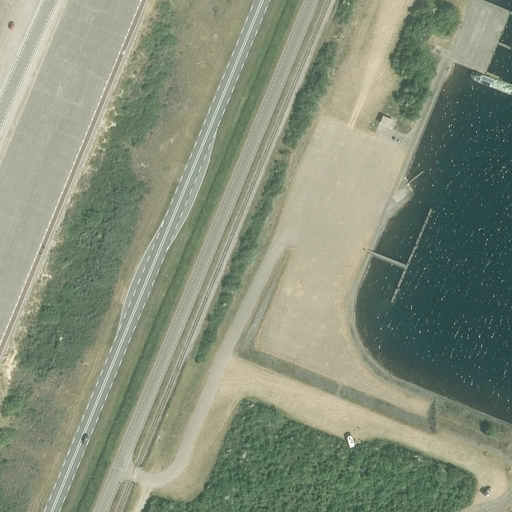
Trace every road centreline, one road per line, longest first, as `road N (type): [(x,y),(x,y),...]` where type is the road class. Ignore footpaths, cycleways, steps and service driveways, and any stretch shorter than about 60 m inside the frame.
road 1 (tertiary): [(99,511),(311,0)]
road 2 (primary): [(50,511),(261,0)]
